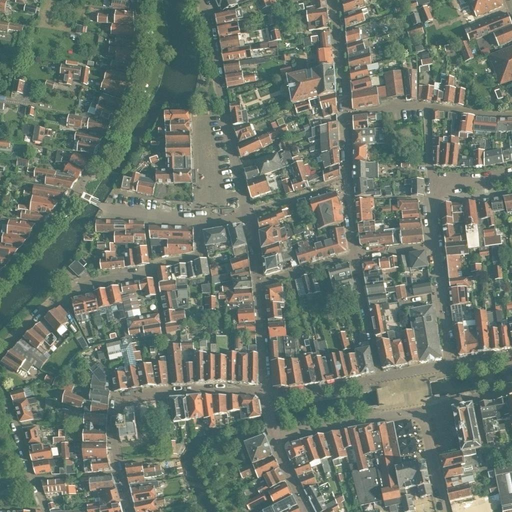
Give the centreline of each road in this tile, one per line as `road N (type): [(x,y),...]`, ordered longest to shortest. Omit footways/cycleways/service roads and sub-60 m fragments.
road 1 (residential): [(0,353),(78,283),(200,254),(196,218)]
road 2 (residential): [(246,210),(200,0)]
road 3 (residential): [(77,191),(132,91),(139,0)]
road 4 (residential): [(113,439),(112,411),(122,398),(265,392)]
road 5 (residential): [(420,407),(272,436)]
road 6 (residential): [(46,511),(0,390)]
road 7 (residential): [(196,218),(103,206),(77,191)]
road 8 (residential): [(379,376),(354,255)]
